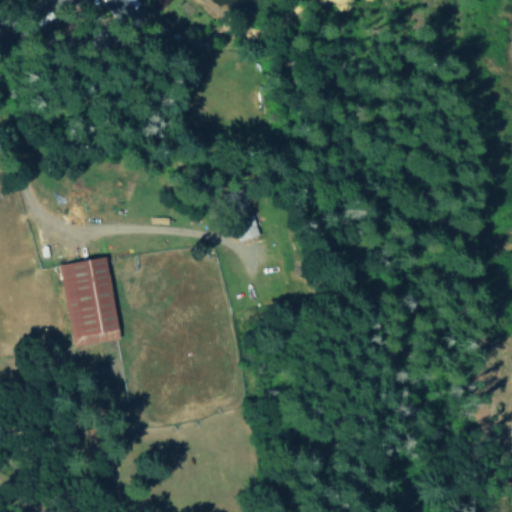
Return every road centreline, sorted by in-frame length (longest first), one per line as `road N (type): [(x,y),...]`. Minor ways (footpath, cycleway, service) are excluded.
road 1 (residential): [(0,153),(47,204),(234,249)]
road 2 (residential): [(0,11),(47,8),(113,53)]
